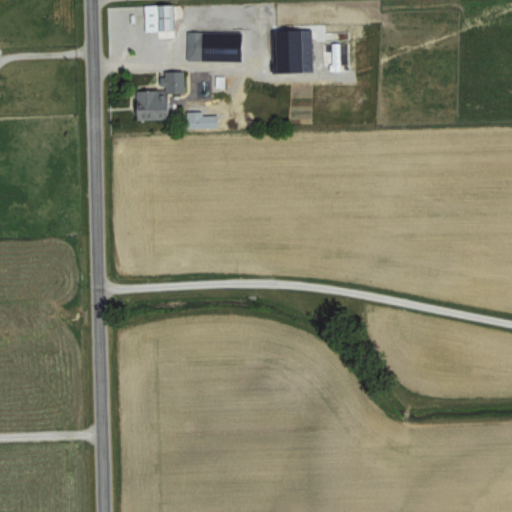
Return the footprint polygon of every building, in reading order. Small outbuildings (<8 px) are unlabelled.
[(177,2),(147,3),(147,29),(178,29),(177,2)] [(316,27),(275,28),(277,71),(317,70),(316,27)] [(190,58),(247,60),(248,31),(191,29),(190,58)] [(188,69),(167,69),(168,91),(189,91),(188,69)] [(141,89),(142,118),(176,117),(175,89),(141,89)]
